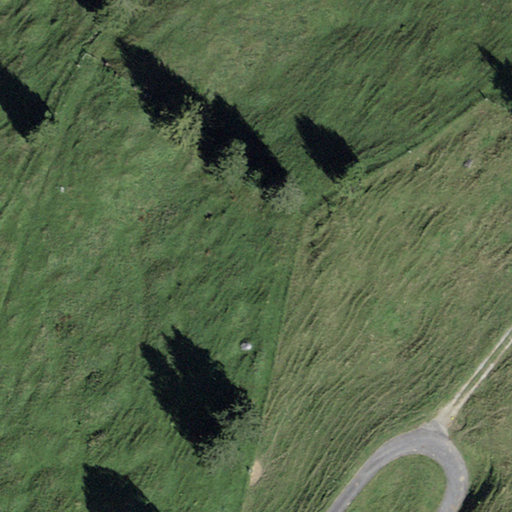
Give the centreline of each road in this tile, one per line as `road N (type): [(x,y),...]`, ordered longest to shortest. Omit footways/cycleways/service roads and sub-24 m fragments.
road 1 (unclassified): [(443,511),(454,476),(446,454),(429,442),(383,454),(333,511)]
road 2 (track): [(511,332),(429,442)]
